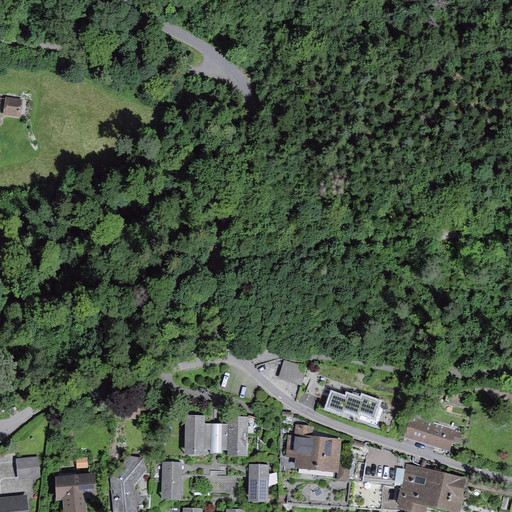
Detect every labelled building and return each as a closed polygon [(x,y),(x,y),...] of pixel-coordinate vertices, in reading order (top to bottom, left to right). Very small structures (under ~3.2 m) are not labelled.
[(21,101),(6,99),(5,107),(20,109),(21,101)] [(307,368),(284,361),(280,377),(302,383),(307,368)] [(256,388),(219,377),(211,387),(210,389),(251,402),(256,388)] [(326,384),(310,379),(306,393),(321,398),(326,384)] [(485,387),(478,387),(477,391),(489,392),(496,401),(508,400),(509,388),(504,388),(504,386),(486,385),(485,387)] [(333,394),(328,407),(343,412),(344,410),(359,415),(360,412),(373,417),(378,402),(363,397),(362,401),(348,396),(347,399),(333,394)] [(137,396),(127,396),(127,416),(137,416),(137,396)] [(433,424),(410,416),(407,424),(410,425),(407,435),(448,448),(453,433),(432,426),(433,424)] [(185,450),(216,450),(217,424),(204,424),(205,419),(186,418),(186,425),(186,432),(185,433),(187,433),(187,440),(185,440),(185,450)] [(229,424),(217,424),(216,450),(247,451),(248,420),(229,420),(229,424)] [(297,439),(290,438),(289,455),(300,456),(299,463),(298,463),(297,466),(300,466),(300,465),(309,466),(309,469),(323,471),(324,468),(333,469),(333,470),(335,470),(336,467),(335,467),(337,443),(327,442),(327,438),(319,437),(319,441),(315,441),(316,437),(311,437),(311,431),(307,431),(308,428),(298,427),(297,439)] [(86,458),(77,459),(77,467),(87,466),(86,458)] [(37,459),(18,461),(20,477),(39,475),(37,459)] [(131,511),(133,510),(132,491),(129,489),(141,474),(140,462),(138,463),(138,461),(129,462),(113,481),(115,511),(116,511),(131,511)] [(181,482),(181,475),(182,463),(163,462),(162,494),(181,494),(181,485),(179,483),(179,482),(181,482)] [(193,463),(182,463),(181,475),(210,476),(210,464),(193,464),(193,463)] [(269,465),(228,464),(228,467),(228,476),(249,477),(249,484),(251,484),(251,486),(249,487),(249,496),(268,496),(269,465)] [(347,479),(348,473),(349,466),(339,464),(337,478),(347,479)] [(425,469),(413,466),(407,491),(403,490),(400,503),(402,506),(422,511),(424,504),(452,511),(456,508),(459,499),(462,499),(465,484),(458,482),(459,480),(454,479),(454,480),(449,479),(450,475),(437,472),(436,476),(424,473),(425,469)] [(66,479),(58,480),(58,496),(66,495),(67,511),(82,511),(81,493),(94,492),(92,477),(78,478),(78,476),(66,477),(66,479)] [(287,493),(279,493),(279,502),(287,502),(287,493)] [(0,511),(26,511),(25,499),(0,501),(0,511)]
